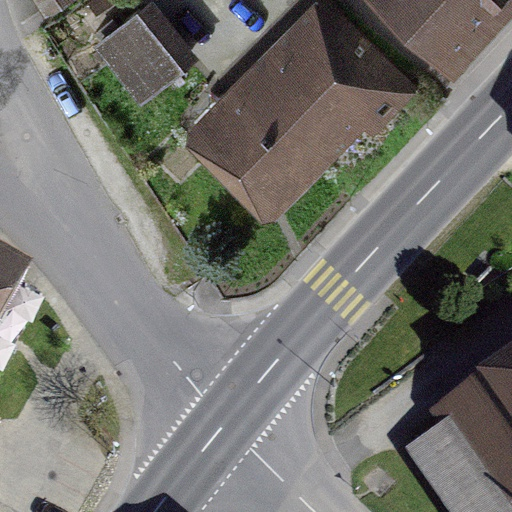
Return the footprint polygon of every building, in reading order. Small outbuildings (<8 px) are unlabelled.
[(396,0),(446,46),(488,0),(396,0)] [(183,63),(139,8),(100,39),(144,94),(183,63)] [(415,87),(337,8),(285,59),(340,115),(353,102),(374,123),(410,88),(412,90),(415,87)] [(340,115),(285,59),(206,138),(262,193),(340,115)] [(0,371),(41,297),(0,272),(0,371)] [(478,384),(440,409),(449,423),(411,449),(454,511),(511,511),(511,379),(486,398),(478,384)]
